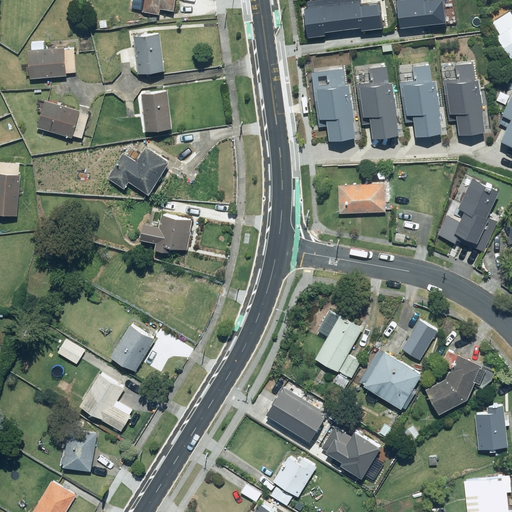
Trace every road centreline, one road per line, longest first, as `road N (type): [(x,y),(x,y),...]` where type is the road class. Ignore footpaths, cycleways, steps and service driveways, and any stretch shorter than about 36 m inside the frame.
road 1 (secondary): [(277,247),(251,334),(144,511)]
road 2 (residential): [(277,247),(443,282),(511,327)]
road 3 (secondary): [(259,0),(281,159),(277,247)]
